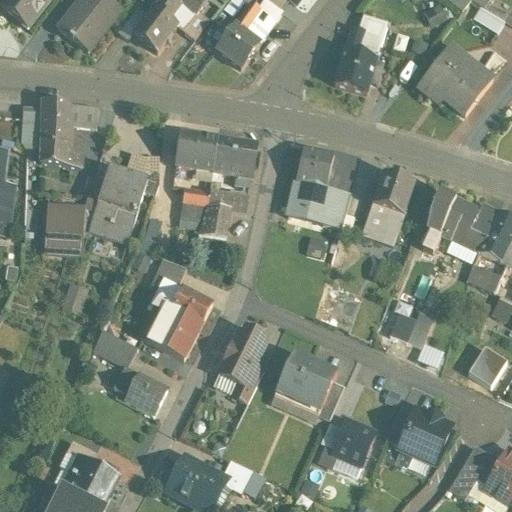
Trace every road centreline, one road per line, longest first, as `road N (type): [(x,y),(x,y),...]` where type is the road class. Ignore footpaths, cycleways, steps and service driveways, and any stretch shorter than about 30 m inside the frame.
road 1 (residential): [(481,420),(457,394),(239,299)]
road 2 (residential): [(269,114),(0,77)]
road 3 (residential): [(239,299),(127,511)]
road 4 (residential): [(511,183),(287,117)]
road 5 (residential): [(287,117),(239,299)]
road 6 (residential): [(342,0),(284,73),(269,114)]
